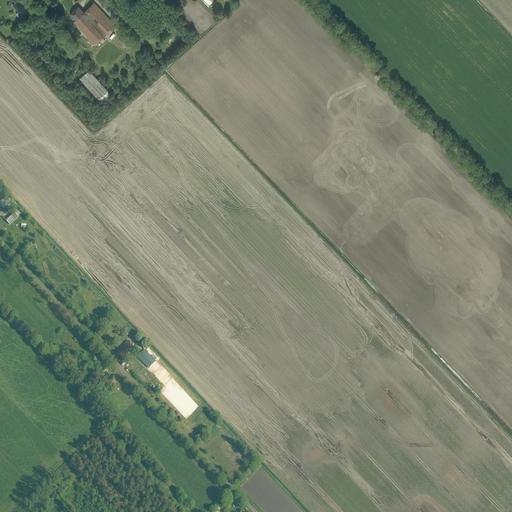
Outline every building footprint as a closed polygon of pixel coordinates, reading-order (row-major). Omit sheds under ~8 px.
[(23,17),(29,11),(23,4),(23,5),(18,0),(13,6),(18,11),(18,12),(23,17)] [(94,45),(115,25),(94,3),(84,12),(78,7),(70,14),(75,20),(74,22),(77,26),(79,29),(90,41),(88,43),(92,46),(93,45),(94,45)] [(124,34),(119,40),(120,41),(120,42),(127,49),(133,44),(124,34)] [(82,78),(100,99),(110,90),(92,69),(82,78)] [(110,91),(101,100),(103,102),(109,96),(112,93),(110,91)] [(6,197),(0,202),(0,206),(3,210),(11,202),(6,197)] [(9,226),(18,217),(13,213),(4,221),(9,226)] [(119,354),(118,355),(123,360),(135,349),(128,342),(122,348),(123,349),(119,353),(119,354)] [(151,369),(158,361),(149,353),(145,358),(146,359),(143,363),(151,369)]
